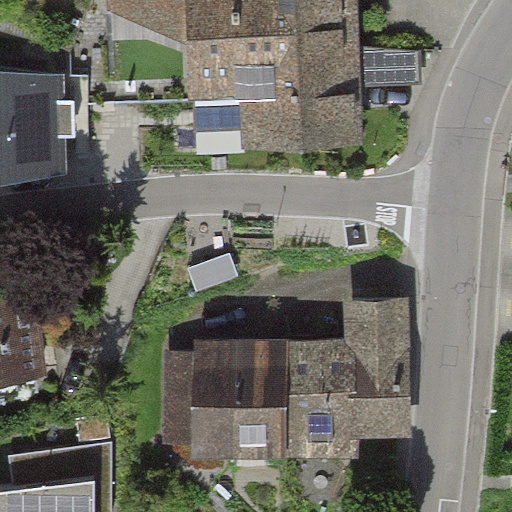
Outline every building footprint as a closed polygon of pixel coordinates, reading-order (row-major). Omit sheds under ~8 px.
[(235,144),(356,140),(351,0),(113,0),(115,61),(169,59),(170,88),(234,86),(235,144)] [(0,57),(0,163),(68,159),(63,68),(0,57)] [(0,302),(0,374),(37,371),(31,300),(0,302)] [(341,344),(343,429),(407,427),(404,302),(340,303),(341,344)] [(275,346),(278,444),(343,443),(343,429),(341,344),(275,346)] [(171,348),(173,446),(278,444),(275,346),(171,348)] [(1,442),(3,511),(100,511),(99,466),(120,465),(119,437),(1,442)]
